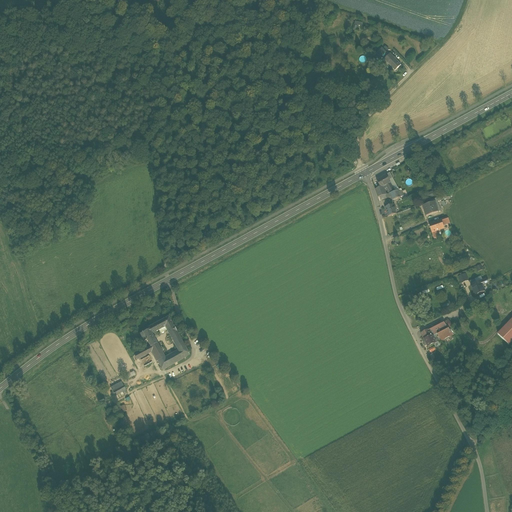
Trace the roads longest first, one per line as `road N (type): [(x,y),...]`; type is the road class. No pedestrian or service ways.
road 1 (secondary): [(0,388),(83,328),(365,173)]
road 2 (track): [(361,167),(301,129),(276,38),(114,41),(103,0)]
road 3 (residential): [(488,511),(480,466),(395,297),(365,173)]
road 4 (secondary): [(365,173),(511,93)]
road 5 (unclassified): [(361,167),(357,136),(366,121),(438,46)]
